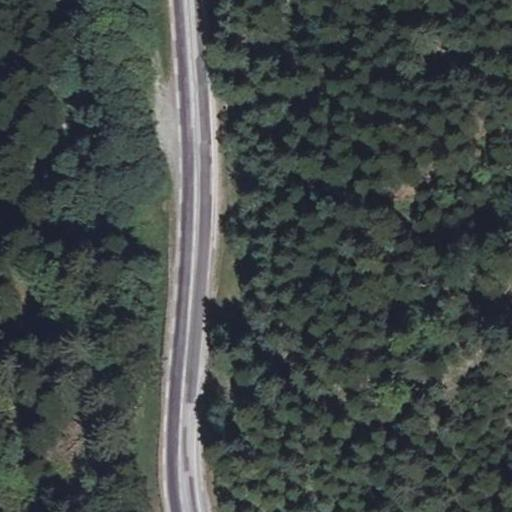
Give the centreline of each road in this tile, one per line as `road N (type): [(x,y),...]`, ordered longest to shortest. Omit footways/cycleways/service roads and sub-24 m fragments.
road 1 (secondary): [(186,511),(180,458),(196,184),(185,0)]
road 2 (track): [(119,0),(158,100),(194,131)]
